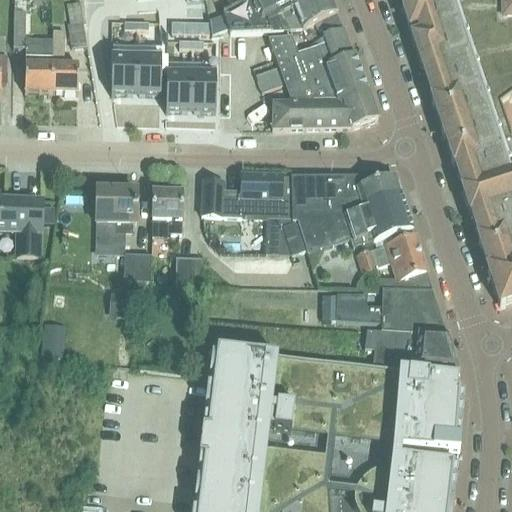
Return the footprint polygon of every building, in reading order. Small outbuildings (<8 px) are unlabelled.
[(258,0),(250,4),(222,18),(223,20),(228,34),(230,39),(247,37),(327,0),(258,0)] [(337,18),(328,0),(327,0),(247,37),(303,34),(321,25),(325,33),(341,30),(336,19),(337,18)] [(511,141),(508,140),(502,140),(493,113),(511,98),(511,0),(406,0),(409,10),(401,12),(432,105),(431,105),(432,107),(453,170),(454,170),(463,197),(462,197),(469,218),(472,217),(483,233),(486,242),(478,245),(480,251),(483,250),(490,273),(487,274),(488,276),(487,276),(489,283),(493,282),(500,306),(497,307),(499,313),(505,311),(504,308),(511,304),(511,141)] [(86,50),(79,6),(67,9),(70,29),(67,30),(71,53),(86,50)] [(24,53),(25,15),(14,15),(13,53),(24,53)] [(223,20),(209,25),(211,40),(228,34),(223,20)] [(136,26),(124,25),(124,33),(136,34),(136,26)] [(148,26),(136,26),(136,34),(148,34),(148,26)] [(277,73),(255,81),(261,98),(283,90),(289,109),(304,109),(334,107),(335,109),(342,106),(355,102),(368,98),(363,84),(354,60),(352,60),(346,41),(343,34),(322,41),(325,49),(297,59),(291,42),(268,45),(277,73)] [(51,62),(51,99),(78,100),(78,70),(63,70),(64,36),(52,35),(51,62)] [(179,46),(179,53),(191,54),(191,46),(179,46)] [(191,46),(191,54),(203,54),(203,46),(191,46)] [(136,51),(112,50),(112,99),(136,100),(136,51)] [(160,51),(136,51),(136,100),(160,100),(160,51)] [(51,99),(51,62),(24,62),(24,99),(51,99)] [(191,69),(167,68),(167,117),(191,118),(191,69)] [(215,69),(191,69),(191,118),(215,118),(215,69)] [(355,102),(342,106),(352,134),(377,125),(368,98),(355,102)] [(289,109),(271,109),(272,136),(352,134),(342,106),(335,109),(334,107),(304,109),(289,109)] [(395,180),(376,186),(376,180),(291,182),(291,185),(291,202),(291,204),(291,205),(292,205),(291,219),(324,220),(400,197),(395,180)] [(281,205),(281,203),(281,185),(281,183),(241,182),(241,196),(241,202),(241,205),(281,205)] [(241,196),(224,196),(223,208),(222,223),(291,225),(291,219),(292,205),(291,205),(291,204),(291,202),(291,185),(281,185),(281,203),(281,205),(241,205),(241,202),(241,196)] [(224,188),(203,187),(201,222),(222,223),(223,208),(224,196),(224,188)] [(96,196),(96,228),(115,228),(115,238),(131,238),(131,229),(136,229),(136,197),(133,197),(133,191),(120,191),(120,196),(96,196)] [(181,239),(181,217),(182,197),(152,197),(152,226),(166,227),(166,239),(181,239)] [(291,219),(291,225),(291,227),(296,227),(296,228),(300,241),(305,256),(307,260),(349,246),(352,254),(369,249),(412,234),(400,197),(324,220),(291,219)] [(42,206),(0,204),(0,236),(17,237),(16,261),(39,261),(39,238),(41,238),(41,228),(41,226),(41,212),(42,206)] [(41,226),(41,228),(52,228),(52,212),(41,212),(41,226)] [(296,228),(282,232),(291,260),(305,256),(300,241),(296,228)] [(400,296),(424,296),(418,280),(426,278),(415,242),(357,261),(363,280),(376,276),(376,273),(391,268),(400,296)] [(151,261),(125,260),(124,285),(150,286),(150,282),(151,270),(151,261)] [(188,287),(189,264),(177,264),(177,286),(188,287)] [(189,264),(188,287),(201,287),(202,264),(189,264)] [(381,337),(447,342),(432,296),(424,296),(400,296),(382,295),(381,313),(365,313),(366,300),(336,300),(335,326),(381,329),(381,337)] [(117,303),(116,322),(133,324),(135,305),(117,303)] [(458,380),(447,342),(381,337),(366,335),(364,354),(374,355),(373,370),(458,380)] [(41,338),(39,361),(60,363),(62,340),(41,338)] [(451,511),(463,405),(463,398),(461,398),(454,398),(456,386),(457,386),(458,384),(211,355),(209,373),(203,426),(201,437),(197,480),(192,511),(451,511)]
